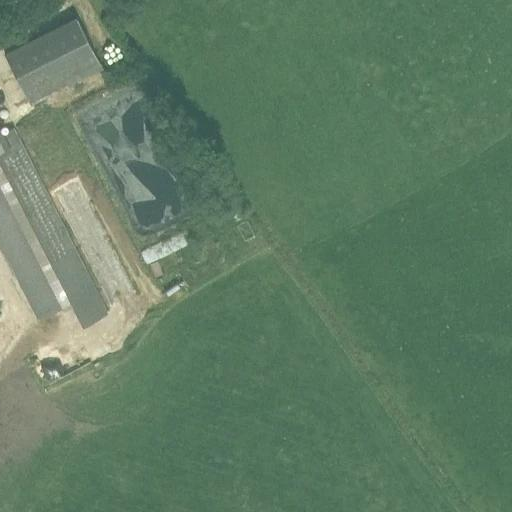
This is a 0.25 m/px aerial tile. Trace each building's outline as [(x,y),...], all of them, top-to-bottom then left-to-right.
[(101,67),(75,17),(4,55),(30,104),(101,67)] [(0,244),(37,317),(94,287),(13,129),(1,135),(0,133),(0,244)] [(193,232),(146,252),(152,265),(199,245),(193,232)] [(52,342),(37,352),(55,382),(71,372),(52,342)] [(80,386),(94,398),(105,384),(91,372),(80,386)] [(25,392),(35,401),(45,391),(34,381),(25,392)]
